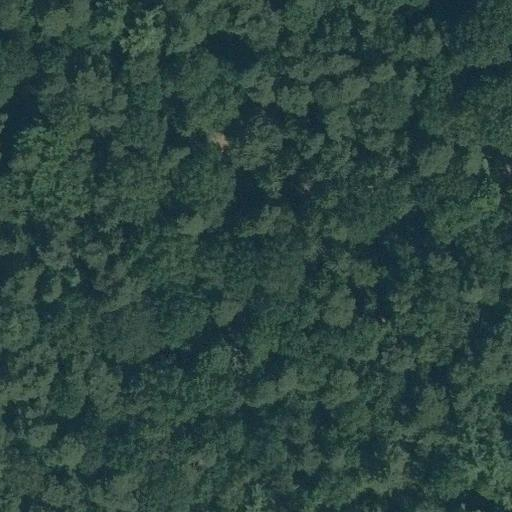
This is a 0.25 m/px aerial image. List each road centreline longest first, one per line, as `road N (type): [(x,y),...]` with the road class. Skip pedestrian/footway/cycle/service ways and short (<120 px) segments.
road 1 (track): [(511,449),(274,395),(105,396),(0,377)]
road 2 (track): [(464,0),(511,188)]
